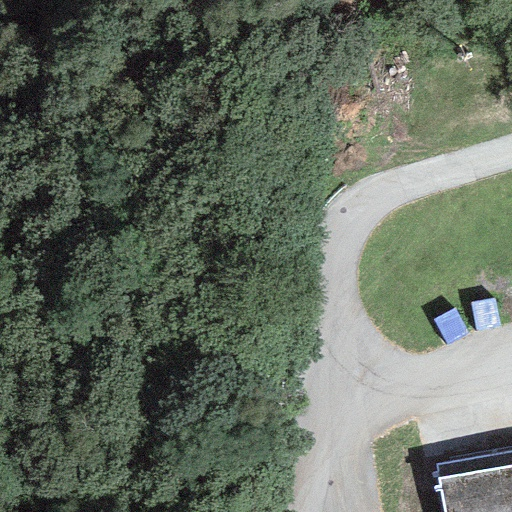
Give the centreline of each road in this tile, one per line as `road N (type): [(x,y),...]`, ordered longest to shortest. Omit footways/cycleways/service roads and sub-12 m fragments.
road 1 (track): [(344,390),(328,256),(350,216),(385,193),(511,153)]
road 2 (track): [(511,366),(344,390),(298,511)]
